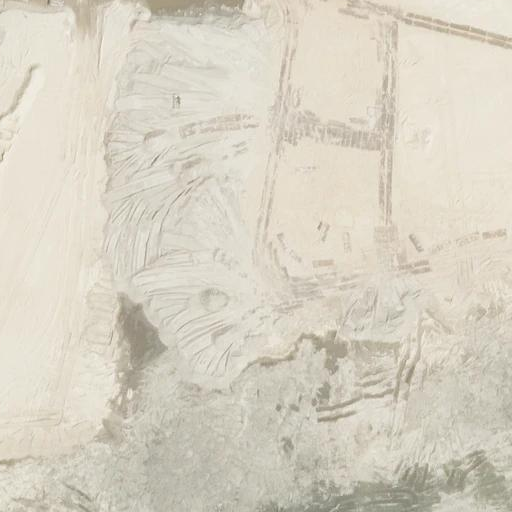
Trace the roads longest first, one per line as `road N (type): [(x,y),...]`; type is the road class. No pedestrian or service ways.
road 1 (track): [(191,511),(165,436),(155,338),(160,239),(198,0)]
road 2 (track): [(0,471),(165,436)]
